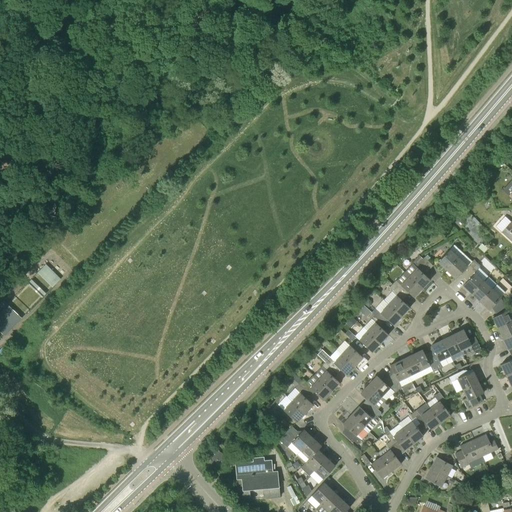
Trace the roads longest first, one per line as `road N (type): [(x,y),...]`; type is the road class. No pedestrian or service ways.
road 1 (tertiary): [(166,453),(339,281),(511,86)]
road 2 (residential): [(390,511),(363,488),(321,422),(377,357),(405,338)]
road 3 (residential): [(390,511),(431,445),(507,411)]
